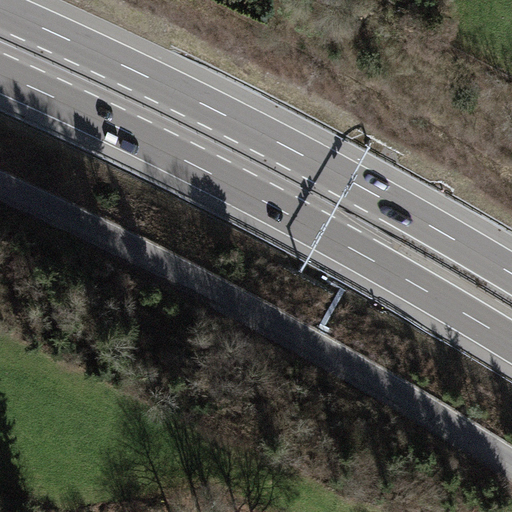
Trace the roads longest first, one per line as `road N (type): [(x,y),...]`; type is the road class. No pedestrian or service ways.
road 1 (residential): [(511,465),(258,319),(0,194)]
road 2 (motorway): [(0,74),(204,171),(511,343)]
road 3 (motorway): [(511,273),(276,141),(0,8)]
